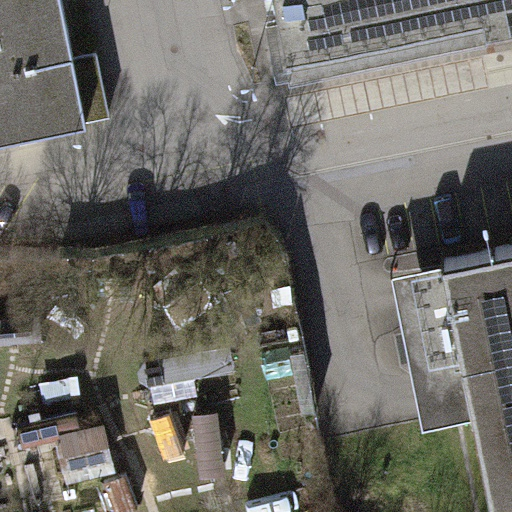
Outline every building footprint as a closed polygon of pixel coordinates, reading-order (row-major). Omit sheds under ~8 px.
[(0,0),(0,135),(111,114),(98,48),(75,53),(63,0),(0,0)] [(511,0),(276,0),(292,75),(511,30),(511,0)] [(202,187),(50,219),(55,243),(207,211),(202,187)] [(511,242),(443,257),(467,380),(474,412),(494,511),(503,511),(511,510),(511,242)] [(467,380),(443,257),(392,267),(417,390),(423,422),(474,412),(467,380)] [(48,424),(60,511),(69,511),(128,504),(115,415),(48,424)]
